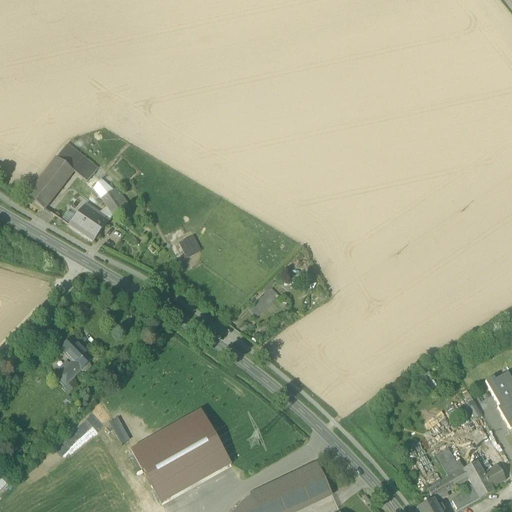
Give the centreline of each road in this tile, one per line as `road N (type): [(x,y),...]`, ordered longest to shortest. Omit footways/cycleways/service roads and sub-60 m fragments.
road 1 (secondary): [(396,511),(261,376),(171,311),(0,212)]
road 2 (track): [(87,262),(0,352)]
